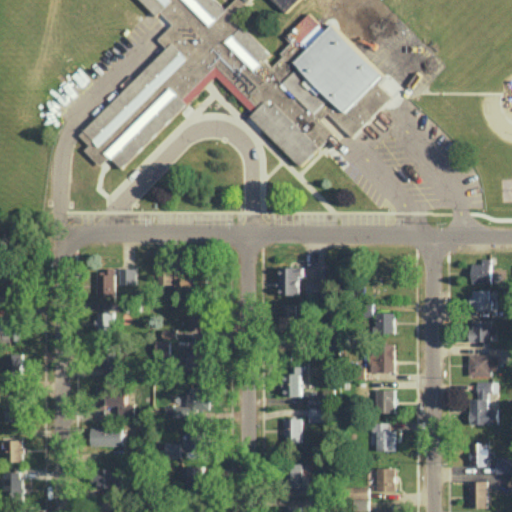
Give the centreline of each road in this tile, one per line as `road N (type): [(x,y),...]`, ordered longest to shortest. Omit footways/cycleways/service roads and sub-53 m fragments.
road 1 (residential): [(63,249),(90,233),(511,235)]
road 2 (residential): [(249,511),(249,234)]
road 3 (residential): [(433,511),(435,235)]
road 4 (residential): [(62,511),(63,249)]
